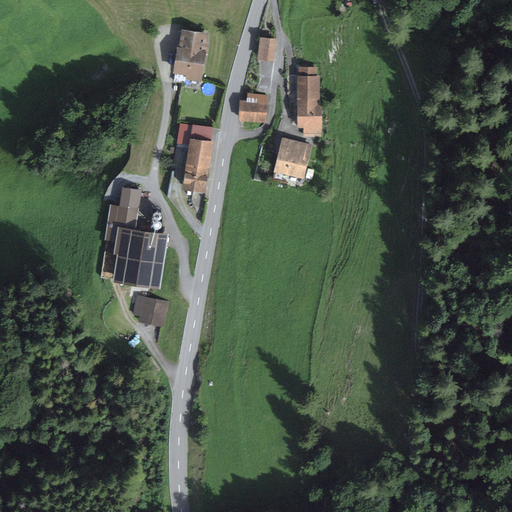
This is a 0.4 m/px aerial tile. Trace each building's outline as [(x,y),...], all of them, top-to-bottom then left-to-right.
[(208,36),(182,30),(173,74),(187,77),(187,80),(199,83),(208,36)] [(277,40),(261,38),(258,61),(274,63),(277,40)] [(320,68),(297,69),(299,127),(305,127),(306,138),(322,137),(320,68)] [(248,103),(241,101),(241,120),(264,121),(266,96),(249,94),(248,103)] [(214,131),(194,127),(184,189),(205,192),(214,131)] [(310,146),(284,139),(275,172),(301,179),(310,146)] [(134,212),(111,208),(106,241),(118,243),(116,254),(120,254),(115,283),(158,290),(166,237),(131,231),(134,212)] [(171,301),(147,297),(142,324),(166,329),(171,301)]
